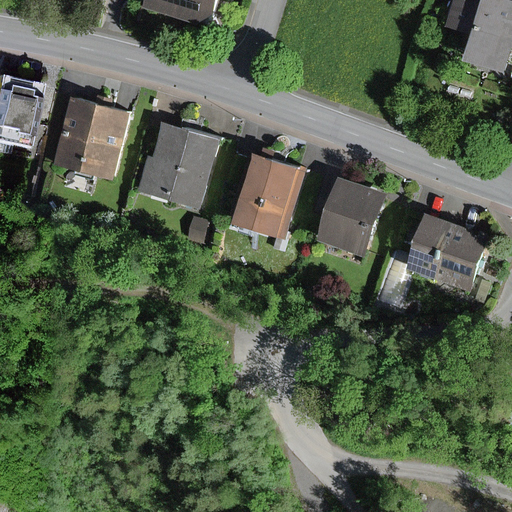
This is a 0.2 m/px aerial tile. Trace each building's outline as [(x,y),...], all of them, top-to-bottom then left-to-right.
[(227,0),(166,0),(164,8),(218,26),(227,0)] [(511,0),(467,0),(460,23),(477,29),(469,54),(511,68),(511,0)] [(0,137),(35,144),(47,82),(3,73),(0,87),(0,137)] [(142,111),(86,95),(67,160),(123,176),(142,111)] [(230,137),(174,122),(165,155),(156,152),(146,190),(212,207),(230,137)] [(315,167),(267,151),(264,161),(245,154),(230,201),(250,207),(246,218),(293,233),(315,167)] [(399,192),(353,176),(330,238),(376,255),(399,192)] [(488,229),(441,212),(421,269),(484,291),(501,241),(485,236),(488,229)] [(401,303),(415,263),(393,256),(380,295),(401,303)]
